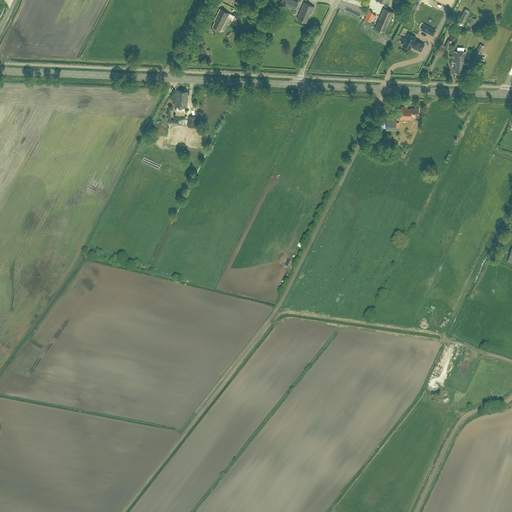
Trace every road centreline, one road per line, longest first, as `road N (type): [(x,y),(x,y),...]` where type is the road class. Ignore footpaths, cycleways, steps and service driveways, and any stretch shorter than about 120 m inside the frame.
road 1 (unclassified): [(382,88),(277,309),(195,412)]
road 2 (secondary): [(298,84),(0,70)]
road 3 (unclassified): [(415,511),(465,416),(511,397)]
road 4 (secondary): [(506,94),(382,88)]
